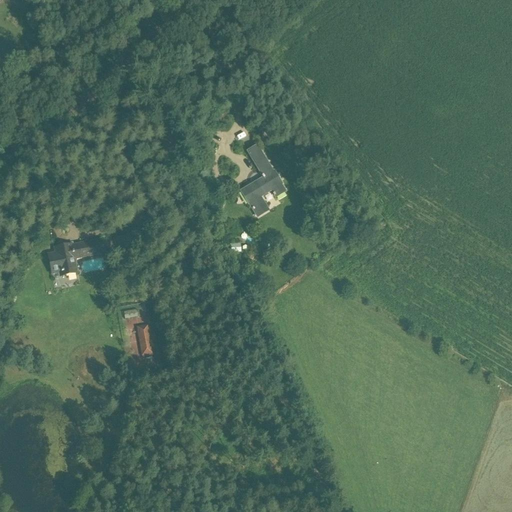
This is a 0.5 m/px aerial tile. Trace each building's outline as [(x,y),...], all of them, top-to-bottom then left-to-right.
[(273,172),(257,146),(248,152),(264,178),(241,192),(249,204),(256,216),(267,209),(260,197),(271,190),(276,197),(285,192),(281,185),(282,184),(274,172),(273,172)] [(79,274),(76,260),(106,254),(103,239),(74,244),(57,247),(58,252),(47,254),(51,276),(59,274),(60,278),(79,274)] [(247,246),(259,253),(263,246),(252,239),(247,246)] [(234,255),(245,254),(245,246),(233,246),(234,255)] [(98,264),(86,265),(86,277),(99,276),(98,264)] [(148,325),(136,327),(139,343),(153,340),(150,326),(148,327),(148,325)]
